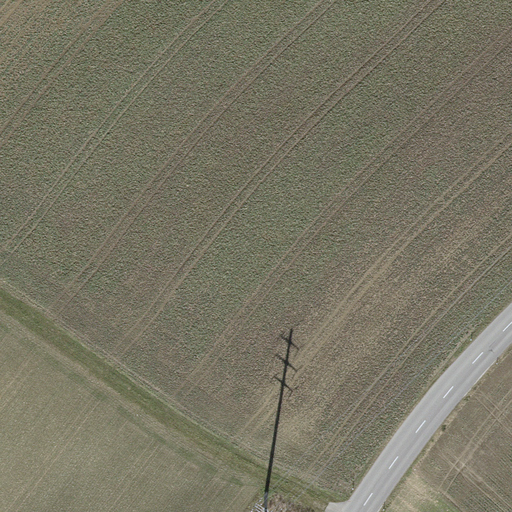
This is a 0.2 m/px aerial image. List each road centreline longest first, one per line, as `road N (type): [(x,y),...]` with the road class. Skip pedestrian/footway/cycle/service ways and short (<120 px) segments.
road 1 (track): [(0,292),(314,511)]
road 2 (primary): [(360,511),(463,375),(511,328)]
